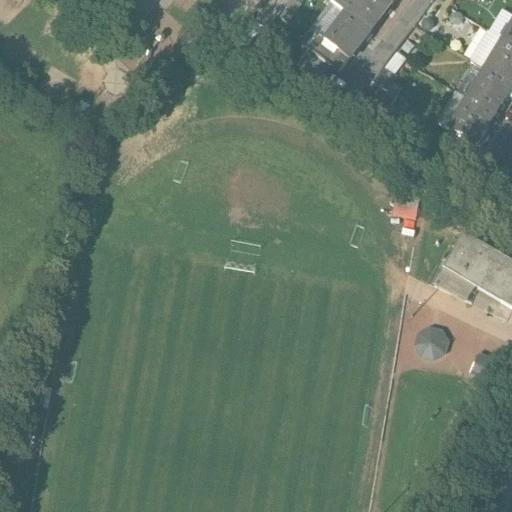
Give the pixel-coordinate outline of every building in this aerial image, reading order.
[(0,0),(0,21),(6,27),(34,0),(0,0)] [(336,0),(332,6),(346,17),(370,35),(391,8),(380,0),(336,0)] [(380,0),(391,8),(397,0),(380,0)] [(277,4),(267,16),(274,22),(284,10),(277,4)] [(284,10),(274,22),(282,28),(291,16),(284,10)] [(346,17),(325,44),(350,63),(370,35),(346,17)] [(40,52),(34,46),(42,39),(33,29),(22,39),(16,32),(2,44),(23,67),(40,52)] [(511,30),(503,45),(511,49),(511,30)] [(511,49),(503,45),(485,74),(511,90),(511,49)] [(331,70),(308,52),(295,70),(318,86),(331,70)] [(511,90),(485,74),(468,104),(494,120),(511,90)] [(390,92),(382,87),(374,101),(382,106),(390,92)] [(399,97),(390,92),(382,106),(390,111),(399,97)] [(468,104),(449,134),(476,150),(494,120),(468,104)] [(511,146),(500,167),(511,173),(511,146)] [(511,265),(463,235),(441,270),(459,281),(462,276),(502,300),(499,305),(511,312),(511,265)]
